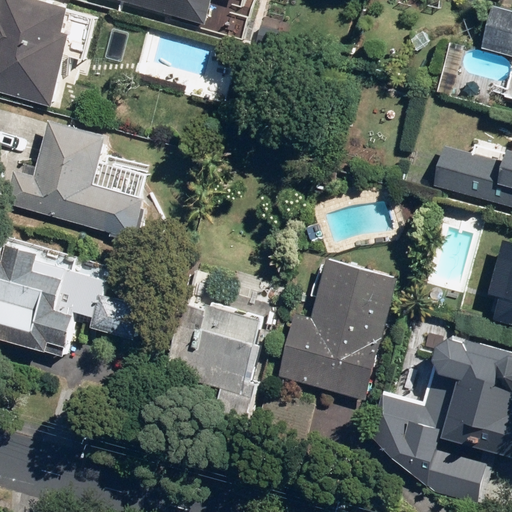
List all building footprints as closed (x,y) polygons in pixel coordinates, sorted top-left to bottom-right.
[(75,7),(48,0),(4,0),(0,19),(0,92),(57,107),(75,35),(69,34),(75,7)] [(116,0),(209,25),(216,0),(116,0)] [(485,47),(511,54),(511,11),(496,7),(485,47)] [(199,59),(196,88),(187,87),(186,97),(223,101),(227,61),(199,59)] [(112,137),(54,122),(39,178),(19,172),(10,204),(138,238),(149,198),(100,185),(112,137)] [(448,145),(437,188),(511,207),(511,154),(480,147),(479,153),(448,145)] [(0,236),(0,355),(5,340),(52,354),(55,344),(72,349),(83,313),(99,318),(96,328),(135,340),(145,306),(109,296),(117,270),(0,236)] [(511,240),(509,240),(489,318),(511,324),(511,240)] [(401,279),(334,260),(318,319),(301,314),(283,377),(367,401),(401,279)] [(250,428),(263,383),(257,381),(267,346),(262,344),(269,317),(218,303),(225,278),(195,269),(165,374),(225,391),(217,418),(250,428)] [(511,352),(458,339),(448,347),(443,361),(447,374),(445,384),(423,377),(411,420),(385,412),(378,436),(445,455),(449,437),(511,455),(511,352)] [(320,404),(271,390),(263,419),(259,433),(308,447),(320,404)]
